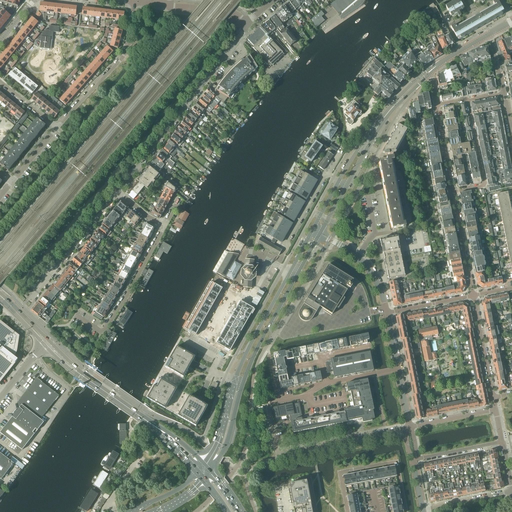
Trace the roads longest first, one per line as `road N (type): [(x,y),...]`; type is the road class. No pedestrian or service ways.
road 1 (tertiary): [(210,471),(256,349),(319,234)]
road 2 (tertiary): [(312,230),(240,364),(204,464)]
road 3 (residential): [(117,191),(247,22)]
road 4 (residential): [(134,1),(125,53),(57,128)]
road 5 (secondary): [(45,343),(167,435)]
road 6 (residential): [(346,511),(340,472),(396,462),(405,511)]
road 7 (residential): [(29,298),(117,191)]
road 8 (tertiary): [(383,119),(312,230)]
road 9 (tertiary): [(319,234),(383,119)]
road 10 (residential): [(282,456),(408,427)]
road 11 (residential): [(100,331),(163,225)]
